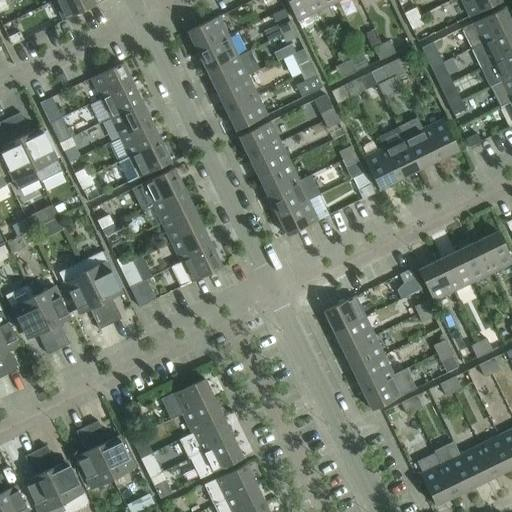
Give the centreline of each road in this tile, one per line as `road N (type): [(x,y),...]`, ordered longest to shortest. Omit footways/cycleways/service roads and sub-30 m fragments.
road 1 (residential): [(275,297),(138,15)]
road 2 (residential): [(0,431),(275,297)]
road 3 (residential): [(275,297),(511,182)]
road 4 (residential): [(379,511),(275,297)]
road 5 (residential): [(0,86),(138,15)]
